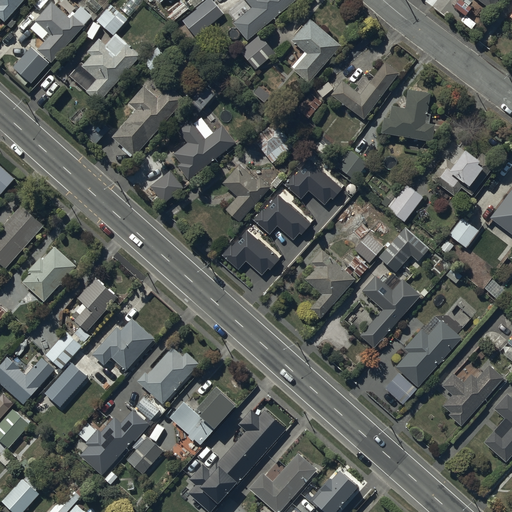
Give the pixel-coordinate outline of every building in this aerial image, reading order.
[(0,0),(0,17),(5,22),(25,0),(27,0),(29,2),(30,0),(0,0)] [(212,0),(208,0),(182,21),(195,37),(224,14),(212,0)] [(245,0),(252,7),(233,24),(247,41),(294,0),(245,0)] [(472,8),(460,0),(458,0),(453,7),(466,16),(472,8)] [(477,0),(490,9),(497,0),(477,0)] [(36,22),(30,28),(44,41),(37,50),(51,62),(93,16),(91,15),(93,13),(83,4),(74,13),(72,11),(68,15),(65,11),(63,13),(51,2),(34,21),(36,22)] [(175,10),(168,15),(173,22),(189,9),(185,3),(180,6),(179,5),(173,9),(175,10)] [(111,4),(96,21),(113,36),(128,20),(111,4)] [(310,19),(291,41),(304,52),(291,67),(308,82),(340,46),(310,19)] [(91,55),(81,66),(94,78),(94,81),(85,91),(98,103),(140,56),(116,34),(105,45),(99,39),(87,52),(91,55)] [(259,34),(240,51),(256,70),(276,53),(259,34)] [(168,57),(161,51),(167,44),(161,38),(140,61),(154,73),(168,57)] [(49,63),(31,47),(13,67),(31,84),(49,63)] [(342,80),(331,95),(364,120),(399,73),(385,62),(360,94),(342,80)] [(136,110),(111,138),(123,147),(121,149),(130,157),(132,155),(134,157),(185,100),(168,85),(157,97),(144,85),(128,104),(136,110)] [(203,85),(189,102),(200,112),(215,95),(203,85)] [(259,86),(253,93),(264,103),(270,96),(259,86)] [(389,118),(383,117),(381,133),(432,142),(435,124),(429,123),(431,114),(427,114),(431,93),(408,89),(405,108),(391,106),(389,118)] [(297,108),(308,119),(322,103),(310,93),(297,108)] [(95,145),(109,129),(95,117),(81,132),(95,145)] [(192,119),(177,131),(186,143),(173,154),(180,164),(177,166),(188,179),(237,139),(222,121),(205,135),(192,119)] [(274,120),(252,138),(273,165),(296,147),(274,120)] [(329,146),(321,139),(313,148),(322,155),(329,146)] [(477,155),(465,146),(454,160),(446,154),(431,174),(455,193),(462,184),(471,192),(496,160),(482,149),(477,155)] [(355,181),(368,163),(348,149),(340,160),(343,162),(338,169),(355,181)] [(323,160),(313,151),(290,176),(300,186),(301,185),(309,192),(323,176),(315,169),(323,160)] [(239,164),(222,183),(237,196),(225,210),(239,223),(271,187),(259,177),(257,180),(239,164)] [(291,172),(282,164),(275,171),(283,179),(291,172)] [(0,165),(0,193),(1,195),(15,179),(0,165)] [(170,171),(150,186),(164,204),(184,188),(170,171)] [(406,185),(388,209),(404,222),(423,198),(406,185)] [(511,185),(490,215),(511,231),(511,185)] [(281,199),(270,211),(276,217),(274,219),(289,233),(271,253),(285,266),(324,223),(312,212),(304,221),(281,199)] [(344,229),(345,228),(353,235),(370,216),(369,214),(373,210),(366,203),(365,205),(363,204),(362,205),(356,199),(354,201),(352,199),(334,219),(344,229)] [(22,205),(0,229),(0,263),(6,269),(44,225),(22,205)] [(479,231),(462,218),(448,235),(466,248),(479,231)] [(388,247),(378,257),(396,273),(411,255),(418,261),(424,255),(416,248),(422,241),(406,226),(390,244),(388,242),(385,245),(388,247)] [(368,234),(354,249),(369,263),(383,247),(368,234)] [(30,273),(22,282),(44,302),(76,267),(54,246),(42,260),(40,258),(28,271),(30,273)] [(321,295),(309,309),(320,319),(356,280),(322,250),(311,262),(316,267),(304,279),(321,295)] [(345,269),(350,275),(353,271),(360,277),(368,267),(365,263),(366,261),(358,254),(356,257),(356,256),(355,257),(350,253),(343,262),(347,266),(345,269)] [(453,267),(446,275),(456,284),(463,276),(453,267)] [(382,310),(359,336),(374,348),(421,295),(403,279),(392,291),(376,276),(362,291),(382,310)] [(74,320),(87,332),(118,297),(114,294),(115,293),(109,288),(108,289),(103,285),(105,284),(99,279),(98,279),(95,277),(77,298),(83,303),(79,308),(77,306),(71,313),(73,315),(71,317),(75,320),(74,320)] [(493,279),(484,288),(496,300),(505,291),(493,279)] [(0,321),(8,312),(0,304),(0,321)] [(121,331),(117,327),(92,355),(104,366),(111,357),(116,362),(114,365),(119,370),(122,367),(126,371),(154,339),(132,318),(121,331)] [(400,360),(394,367),(418,387),(462,338),(441,319),(428,334),(422,329),(404,349),(408,353),(401,360),(400,360)] [(90,336),(80,327),(72,336),(66,331),(45,355),(46,356),(43,359),(42,358),(35,365),(31,361),(22,371),(19,369),(20,368),(7,356),(0,363),(0,383),(24,405),(55,370),(54,368),(57,365),(62,369),(82,346),(80,344),(82,342),(84,343),(90,336)] [(145,372),(137,381),(151,394),(150,395),(154,399),(155,397),(162,404),(199,364),(186,352),(182,356),(172,347),(148,375),(145,372)] [(73,362),(44,393),(60,407),(88,376),(73,362)] [(442,386),(452,395),(442,405),(450,412),(448,415),(461,426),(504,378),(489,364),(477,378),(471,373),(463,382),(453,373),(442,386)] [(399,372),(384,388),(403,405),(417,389),(399,372)] [(245,384),(232,373),(226,379),(239,391),(245,384)] [(237,404),(216,386),(194,411),(183,401),(169,417),(189,435),(188,437),(193,441),(195,440),(200,445),(237,404)] [(504,419),(483,442),(506,463),(511,455),(511,397),(507,393),(493,409),(504,419)] [(3,394),(0,397),(0,418),(13,403),(3,394)] [(144,396),(135,407),(151,420),(160,410),(144,396)] [(245,428),(211,465),(232,484),(245,471),(247,468),(248,470),(285,429),(263,408),(256,416),(250,411),(239,423),(245,428)] [(13,409),(0,422),(0,440),(9,448),(30,424),(13,409)] [(88,446),(80,455),(102,476),(133,440),(135,442),(150,424),(133,409),(121,422),(115,416),(101,432),(98,429),(85,444),(88,446)] [(136,450),(126,460),(143,475),(163,451),(147,436),(144,440),(141,437),(132,446),(136,450)] [(6,449),(0,455),(0,461),(5,466),(14,457),(6,449)] [(263,472),(248,489),(275,511),(280,511),(317,469),(298,453),(272,481),(263,472)] [(182,487),(209,511),(230,488),(202,463),(191,476),(196,480),(195,481),(194,480),(193,482),(189,479),(182,487)] [(1,501),(12,511),(22,511),(40,494),(36,491),(41,480),(31,471),(23,479),(22,478),(1,501)] [(319,478),(288,511),(328,511),(341,499),(319,478)] [(85,511),(76,502),(87,490),(82,485),(76,492),(71,488),(49,511),(85,511)]
